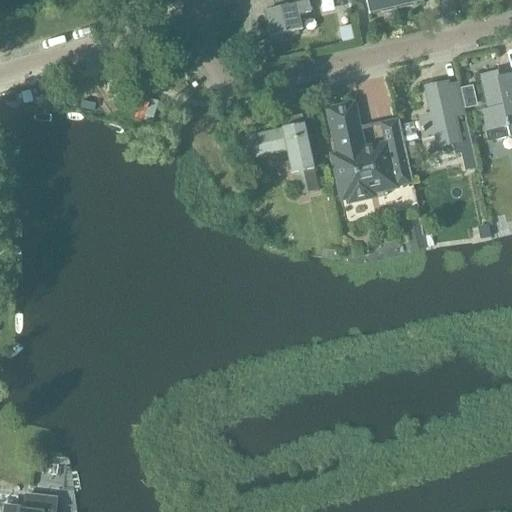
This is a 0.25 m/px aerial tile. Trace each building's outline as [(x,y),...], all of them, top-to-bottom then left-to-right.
[(296,0),(297,1),(292,2),(293,6),(277,10),(263,13),(269,38),(288,34),(288,37),(298,35),(297,32),(301,31),(297,16),(310,13),(307,2),(316,0),(322,0),(323,2),(331,0),(296,0)] [(296,0),(274,0),(277,10),(293,6),(292,2),(297,1),(296,0)] [(364,0),(368,15),(395,8),(393,0),(364,0)] [(393,0),(395,8),(423,2),(422,0),(393,0)] [(349,28),(337,31),(341,45),(352,42),(349,28)] [(511,83),(510,75),(497,77),(496,72),(479,76),(485,103),(481,104),(482,111),(480,111),(487,142),(511,136),(511,83)] [(433,136),(436,148),(452,144),(454,154),(463,152),(462,149),(471,147),(469,139),(460,141),(455,117),(464,115),(457,84),(447,86),(446,83),(423,88),(429,115),(418,118),(423,138),(433,136)] [(471,89),(460,92),(464,107),(475,105),(471,89)] [(397,189),(397,187),(412,183),(398,121),(381,125),(385,144),(363,149),(353,104),(326,110),(337,156),(332,157),(332,156),(331,156),(341,201),(346,200),(347,204),(349,204),(348,202),(366,198),(365,191),(380,187),(381,192),(397,189)] [(289,128),(245,138),(252,170),(253,170),(250,159),(286,151),(296,196),(318,191),(313,169),(301,116),(287,119),(289,128)] [(410,226),(414,250),(425,248),(421,223),(410,226)] [(4,508),(3,511),(53,511),(55,500),(25,496),(24,510),(4,508)]
